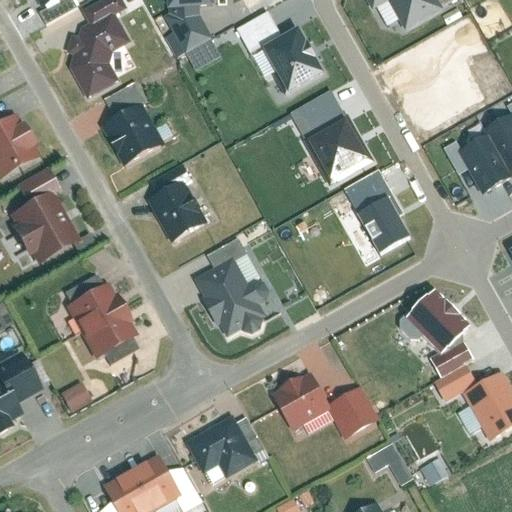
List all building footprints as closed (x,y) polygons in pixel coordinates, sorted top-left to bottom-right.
[(66,67),(87,100),(117,85),(105,67),(109,56),(122,46),(110,21),(128,9),(121,0),(105,0),(83,12),(91,28),(73,37),(66,67)] [(167,0),(169,10),(213,7),(213,0),(167,0)] [(438,0),(367,0),(373,10),(388,2),(405,31),(444,9),(438,0)] [(323,76),(300,32),(265,51),(288,94),(323,76)] [(115,121),(100,132),(121,170),(157,149),(135,114),(150,104),(138,87),(106,105),(115,121)] [(0,182),(33,164),(4,119),(0,121),(0,182)] [(511,172),(511,119),(486,134),(489,140),(459,156),(481,196),(510,180),(508,175),(511,172)] [(367,166),(346,125),(308,145),(329,186),(367,166)] [(154,202),(147,206),(170,245),(197,228),(174,192),(189,183),(181,169),(147,189),(154,202)] [(22,202),(0,215),(0,223),(31,273),(75,246),(46,199),(59,191),(47,170),(14,190),(22,202)] [(408,238),(388,200),(359,216),(379,253),(408,238)] [(214,274),(195,284),(226,340),(265,319),(234,263),(247,256),(240,242),(207,260),(214,274)] [(69,304),(64,307),(93,362),(105,356),(110,366),(136,351),(101,292),(94,278),(63,296),(69,304)] [(472,330),(435,295),(410,321),(448,356),(472,330)] [(1,305),(0,305),(0,331),(11,326),(1,305)] [(50,383),(38,361),(27,367),(22,359),(0,370),(0,436),(12,430),(8,423),(19,417),(12,404),(50,383)] [(511,430),(511,390),(503,374),(463,397),(490,444),(511,430)] [(311,378),(270,397),(289,430),(327,412),(346,443),(373,430),(352,393),(328,408),(311,378)] [(80,383),(58,395),(70,416),(92,404),(80,383)] [(233,421),(186,444),(202,477),(229,464),(233,473),(254,463),(233,421)] [(365,460),(374,476),(389,468),(399,487),(411,481),(392,445),(365,460)] [(158,457),(101,489),(116,511),(160,511),(184,498),(158,457)] [(419,470),(429,487),(448,477),(438,460),(419,470)] [(277,511),(298,511),(293,501),(276,509),(277,511)]
